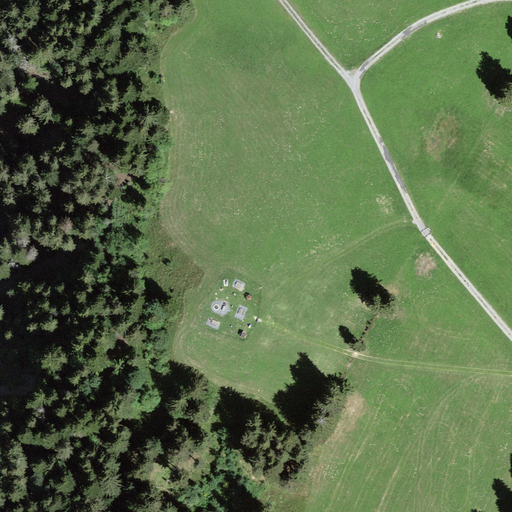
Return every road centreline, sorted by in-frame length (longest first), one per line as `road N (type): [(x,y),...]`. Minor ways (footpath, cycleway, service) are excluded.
road 1 (track): [(511,336),(425,233),(351,85),(407,34),(488,0)]
road 2 (track): [(496,375),(399,369),(261,323)]
road 3 (track): [(511,377),(462,383),(434,409),(415,511)]
road 4 (track): [(272,283),(420,224)]
